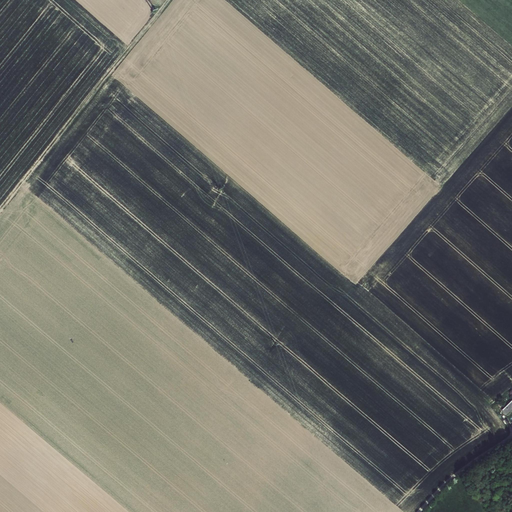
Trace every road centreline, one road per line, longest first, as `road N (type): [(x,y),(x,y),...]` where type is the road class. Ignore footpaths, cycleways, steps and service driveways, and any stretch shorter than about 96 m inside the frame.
road 1 (track): [(0,208),(167,0)]
road 2 (residential): [(418,511),(456,473),(511,436)]
